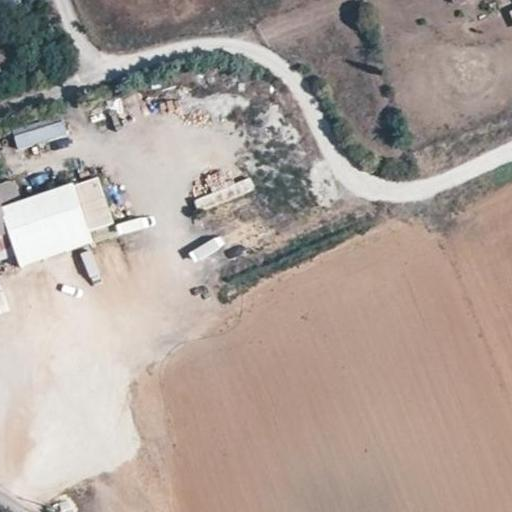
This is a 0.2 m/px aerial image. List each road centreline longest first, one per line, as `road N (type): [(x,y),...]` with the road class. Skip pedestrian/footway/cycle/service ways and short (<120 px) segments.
road 1 (unclassified): [(93,80),(214,44),(269,60),(302,88),(330,144),(359,178),(395,191),(511,155)]
road 2 (unknown): [(27,104),(26,173),(40,266)]
